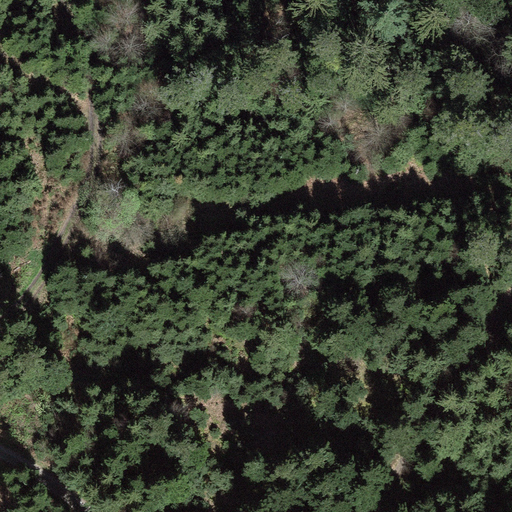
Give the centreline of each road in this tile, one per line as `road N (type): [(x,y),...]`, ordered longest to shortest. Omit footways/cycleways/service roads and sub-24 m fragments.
road 1 (track): [(0,316),(26,296),(60,246),(95,145),(85,57),(63,0)]
road 2 (track): [(511,301),(397,471),(379,511)]
